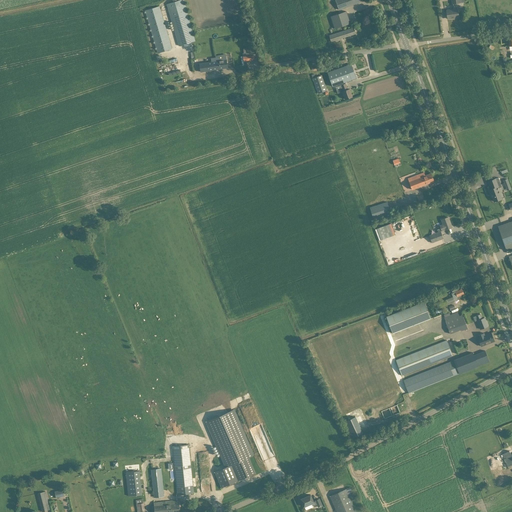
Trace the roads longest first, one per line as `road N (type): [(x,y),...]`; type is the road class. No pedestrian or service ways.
road 1 (unclassified): [(215,511),(511,371)]
road 2 (secondary): [(511,328),(406,45)]
road 3 (unclassified): [(406,45),(245,71)]
